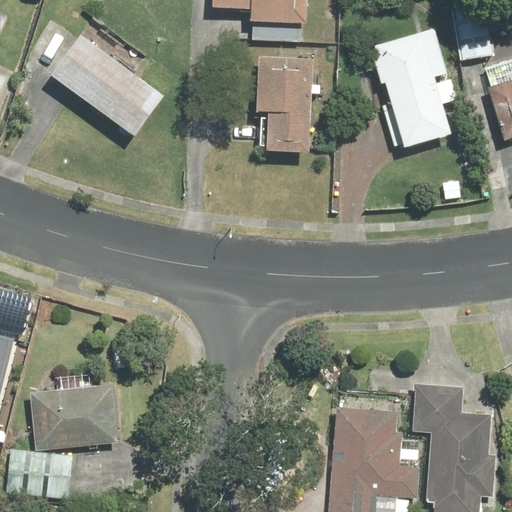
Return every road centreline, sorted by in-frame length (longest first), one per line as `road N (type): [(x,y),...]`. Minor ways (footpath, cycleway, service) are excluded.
road 1 (residential): [(243,272),(390,276),(511,262)]
road 2 (residential): [(0,213),(95,246),(243,272)]
road 3 (residential): [(218,511),(243,272)]
